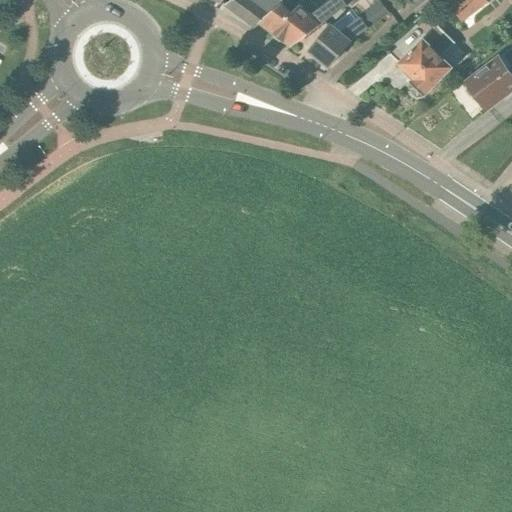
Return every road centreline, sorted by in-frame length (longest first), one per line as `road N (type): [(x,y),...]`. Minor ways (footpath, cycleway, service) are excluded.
road 1 (tertiary): [(154,71),(365,144),(511,234)]
road 2 (tertiary): [(154,71),(153,41),(135,16),(109,7),(78,16)]
